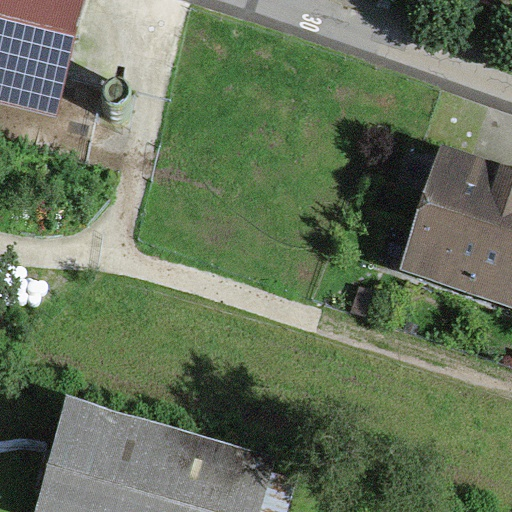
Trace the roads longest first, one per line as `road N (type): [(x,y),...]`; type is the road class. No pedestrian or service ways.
road 1 (track): [(113,258),(511,383)]
road 2 (residential): [(511,90),(267,0)]
